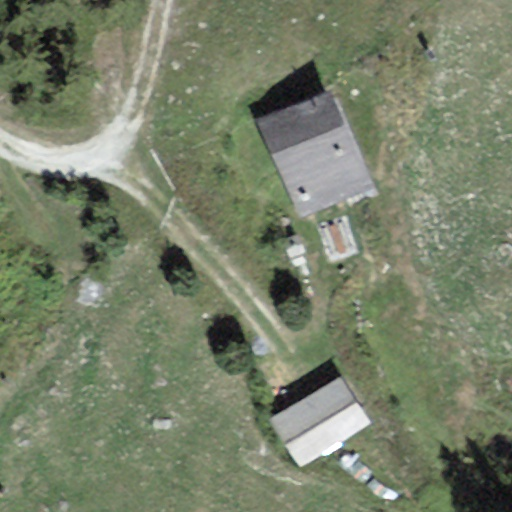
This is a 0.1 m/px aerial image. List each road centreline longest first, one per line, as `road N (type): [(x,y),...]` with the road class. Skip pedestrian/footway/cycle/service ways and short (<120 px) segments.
road 1 (track): [(291,360),(159,209),(0,132)]
road 2 (track): [(162,0),(142,98),(114,145),(71,170)]
